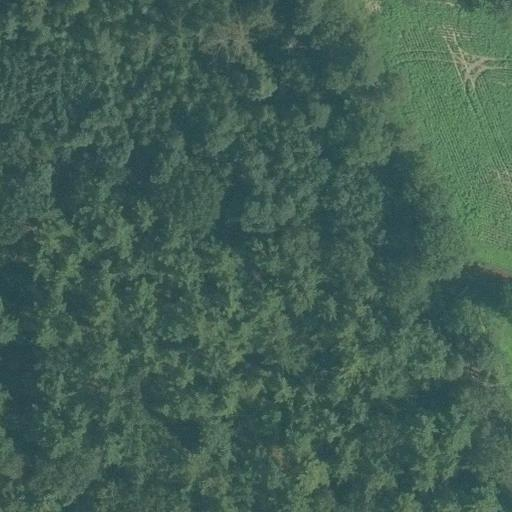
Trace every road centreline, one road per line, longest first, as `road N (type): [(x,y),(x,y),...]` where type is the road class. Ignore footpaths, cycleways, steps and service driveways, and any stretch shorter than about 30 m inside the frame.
road 1 (track): [(511,481),(325,0)]
road 2 (track): [(0,134),(431,270)]
